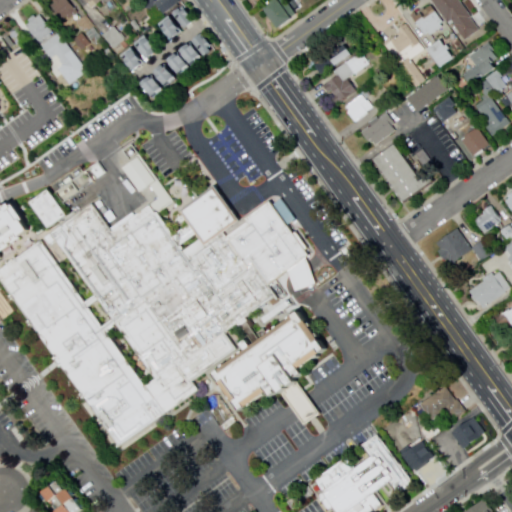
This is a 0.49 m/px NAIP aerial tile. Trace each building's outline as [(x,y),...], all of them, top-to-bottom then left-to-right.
[(71,0),(81,13),(72,20),(70,17),(65,21),(55,8),(59,5),(55,1),(56,0),(71,0)] [(107,0),(95,10),(87,0),(107,0)] [(163,0),(182,0),(184,2),(168,15),(159,4),(163,0)] [(269,10),(282,0),(288,0),(301,17),(298,20),(299,22),(286,32),(269,10)] [(436,0),(463,0),(476,18),(475,19),(484,31),(468,41),(458,26),(459,26),(456,21),(453,24),(436,0)] [(167,24),(178,39),(201,21),(192,9),(189,6),(167,24)] [(415,16),(419,13),(421,17),(425,14),(428,17),(433,14),(430,10),(435,6),(447,23),(444,25),(446,28),(434,36),(432,33),(429,35),(415,16)] [(122,39),(94,12),(87,19),(114,47),(122,39)] [(30,27),(34,23),(32,21),(38,16),(39,19),(43,16),(56,33),(54,35),(55,37),(44,46),(30,27)] [(80,24),(90,17),(97,27),(87,34),(80,24)] [(154,25),(167,41),(178,32),(166,17),(154,25)] [(104,24),(108,19),(116,27),(112,32),(104,24)] [(134,24),(139,21),(144,29),(139,32),(134,24)] [(388,46),(401,37),(400,36),(403,34),(401,31),(410,25),(428,51),(414,61),(428,82),(419,88),(397,57),(396,58),(388,46)] [(107,36),(118,28),(128,41),(117,50),(107,36)] [(45,46),(63,34),(90,73),(73,86),(62,70),(67,66),(60,56),(55,60),(45,46)] [(87,44),(78,34),(72,40),(80,49),(87,44)] [(86,51),(78,40),(86,34),(94,45),(86,51)] [(209,34),(199,41),(211,56),(218,51),(216,47),(218,46),(209,34)] [(152,35),(142,43),(154,59),(164,51),(152,35)] [(152,53),(143,36),(130,44),(139,60),(152,53)] [(433,49),(446,40),(450,47),(452,45),(455,49),(452,51),(458,59),(446,68),(433,49)] [(316,60),(341,42),(345,48),(349,45),(356,55),(327,76),(316,60)] [(475,58),(495,43),(500,50),(499,51),(504,58),(499,62),(503,68),(491,77),(489,74),(475,84),(469,75),(481,66),(475,58)] [(196,44),(187,50),(199,65),(209,57),(200,45),(198,46),(196,44)] [(126,73),(139,65),(129,48),(115,56),(126,73)] [(128,55),(137,48),(149,64),(140,71),(128,55)] [(107,53),(112,49),(116,54),(110,58),(107,53)] [(183,53),(174,61),(186,75),(197,67),(187,54),(185,56),(183,53)] [(326,88),(343,76),(339,71),(364,53),(373,65),(352,80),(361,93),(344,104),(344,103),(341,105),(336,98),(339,97),(336,92),(331,95),(326,88)] [(147,73),(161,88),(171,79),(157,64),(147,73)] [(169,65),(159,73),(171,88),(183,79),(173,66),(171,68),(169,65)] [(491,79),(503,70),(508,77),(506,78),(511,87),(501,94),(491,79)] [(148,100),(159,90),(145,73),(133,83),(148,100)] [(157,76),(146,84),(158,99),(170,90),(161,77),(158,79),(157,76)] [(446,76),(456,90),(425,112),(415,98),(446,76)] [(350,109),(367,96),(372,102),(377,109),(372,113),(373,114),(361,123),(350,109)] [(495,97),(511,119),(511,126),(498,136),(478,109),(495,97)] [(392,115),(399,125),(397,127),(400,132),(382,145),(378,140),(374,142),(367,133),(376,126),(374,123),(382,117),(384,120),(392,115)] [(474,116),(495,146),(478,157),(470,144),(463,149),(454,137),(461,132),(457,127),(474,116)] [(377,160),(401,143),(427,181),(436,175),(443,185),(425,198),(423,195),(409,205),(377,160)] [(420,156),(427,150),(437,163),(429,169),(420,156)] [(144,194),(126,169),(143,158),(160,182),(144,194)] [(100,180),(93,170),(103,163),(110,173),(100,180)] [(66,204),(59,194),(90,172),(98,182),(66,204)] [(51,239),(97,205),(117,233),(154,206),(160,214),(161,213),(178,236),(195,224),(186,212),(222,186),(247,221),(229,235),(253,269),(259,265),(282,297),(229,334),(241,351),(197,383),(204,392),(171,415),(151,387),(161,380),(63,243),(57,247),(51,239)] [(36,203),(54,191),(72,216),(54,229),(36,203)] [(496,206),(506,221),(505,221),(506,223),(500,227),(502,230),(490,237),(480,221),(487,217),(485,214),(496,206)] [(443,245),(463,230),(478,251),(457,266),(453,260),(451,262),(444,252),(447,250),(443,245)] [(47,241),(108,329),(171,416),(127,448),(3,273),(47,241)] [(488,241),(497,254),(486,262),(477,249),(488,241)] [(511,243),(502,252),(511,265),(511,243)] [(487,280),(496,274),(498,277),(504,273),(511,284),(511,291),(509,293),(511,295),(490,310),(484,302),(483,303),(475,291),(488,282),(487,280)] [(224,374),(311,312),(338,349),(311,368),(315,374),(308,379),(310,382),(305,386),(313,396),(326,415),(310,427),(297,408),(287,394),(282,397),(278,392),(257,407),(258,407),(251,412),(224,374)] [(502,320),(511,312),(511,324),(508,327),(502,320)] [(428,405),(452,387),(462,401),(463,400),(472,413),(459,422),(455,416),(448,421),(444,414),(438,419),(428,405)] [(457,433),(478,419),(490,435),(469,450),(457,433)] [(342,511),(321,482),(353,459),(361,470),(377,459),(368,447),(384,435),(419,484),(403,496),(394,485),(379,496),(387,508),(381,511),(342,511)] [(47,494),(62,483),(69,492),(72,490),(87,511),(85,511),(61,511),(64,510),(59,503),(56,506),(47,494)] [(475,511),(492,500),(500,511),(498,511),(475,511)]
